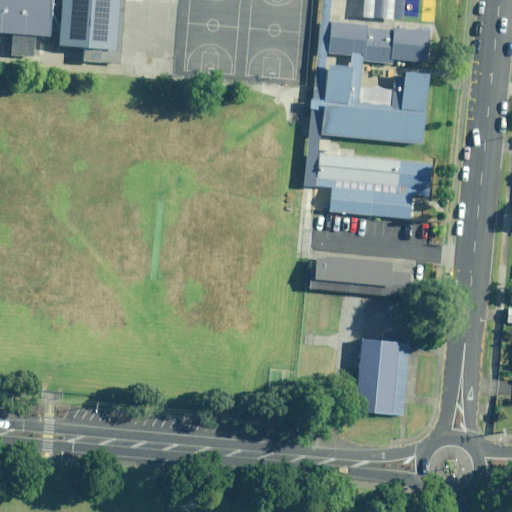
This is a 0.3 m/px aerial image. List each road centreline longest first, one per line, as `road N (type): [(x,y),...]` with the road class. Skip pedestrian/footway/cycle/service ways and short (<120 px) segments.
road 1 (tertiary): [(457,430),(457,343),(494,0)]
road 2 (tertiary): [(0,432),(414,467)]
